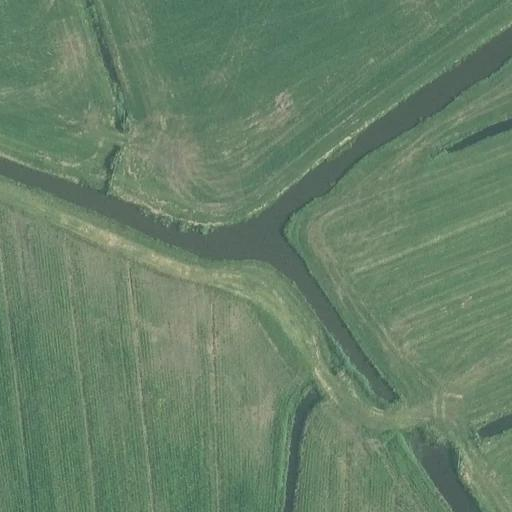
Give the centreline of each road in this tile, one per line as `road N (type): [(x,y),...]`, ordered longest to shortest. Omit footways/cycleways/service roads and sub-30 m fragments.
road 1 (track): [(0,198),(155,261),(251,289),(275,306),(353,413),(373,425),(395,424),(511,378)]
road 2 (track): [(0,91),(137,143),(183,171),(213,173),(235,166),(469,0)]
road 3 (track): [(121,0),(166,120),(168,160)]
road 4 (track): [(439,406),(511,507)]
